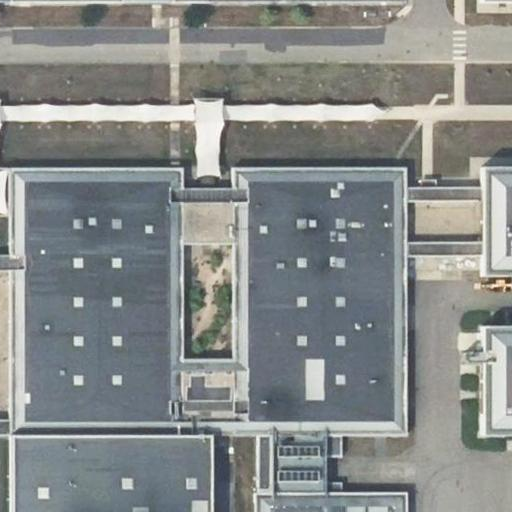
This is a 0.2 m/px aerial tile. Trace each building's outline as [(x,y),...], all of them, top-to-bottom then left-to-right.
[(511,162),(485,162),(483,273),(511,272),(511,162)] [(0,511),(0,434),(8,434),(210,436),(257,436),(270,435),(340,435),(405,435),(405,167),(231,167),(231,189),(213,189),(213,177),(199,177),(199,189),(181,189),(181,168),(175,168),(8,168),(8,254),(0,254),(0,511)] [(511,429),(511,318),(484,318),(482,429),(511,429)] [(209,511),(210,436),(8,434),(7,511),(209,511)] [(254,492),(253,511),(405,511),(405,492),(339,492),(321,492),(319,492),(270,492),(270,435),(257,436),(257,492),(254,492)] [(340,435),(270,435),(270,492),(319,492),(319,457),(340,457),(340,435)]
